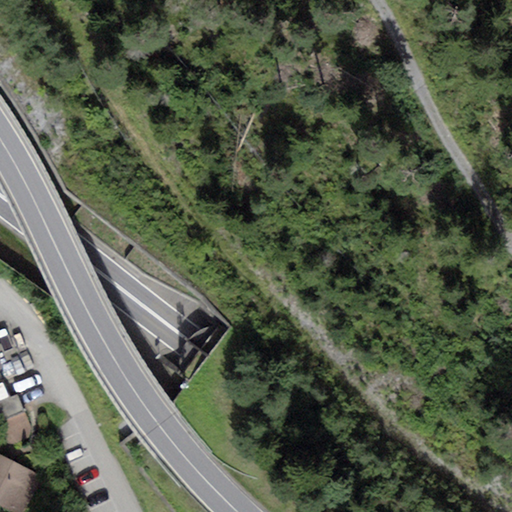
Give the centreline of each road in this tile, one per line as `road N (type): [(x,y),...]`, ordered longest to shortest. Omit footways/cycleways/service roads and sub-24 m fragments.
road 1 (track): [(45,0),(178,190),(247,272),(357,392),(500,511)]
road 2 (primary): [(474,511),(207,356),(0,196)]
road 3 (tertiary): [(0,140),(122,374),(235,511)]
road 4 (track): [(374,0),(429,110),(511,243)]
road 5 (residential): [(128,511),(35,336),(0,307)]
